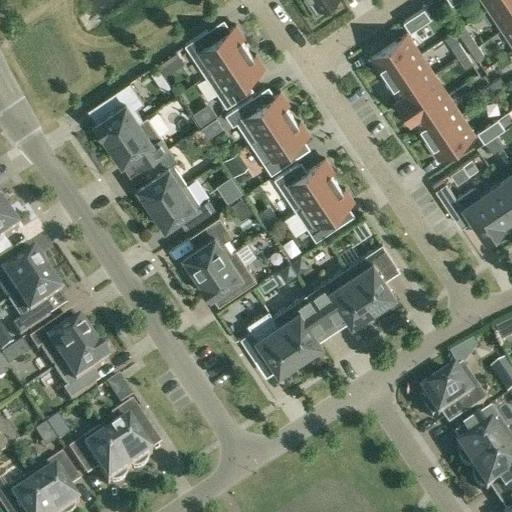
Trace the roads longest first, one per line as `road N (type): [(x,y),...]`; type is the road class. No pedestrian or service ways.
road 1 (residential): [(34,145),(248,465)]
road 2 (residential): [(307,65),(476,317)]
road 3 (residential): [(449,511),(368,385)]
road 4 (residential): [(248,465),(368,385)]
road 5 (residential): [(368,385),(476,317)]
